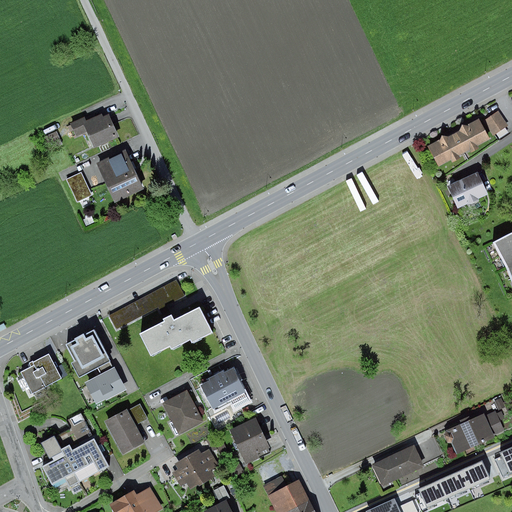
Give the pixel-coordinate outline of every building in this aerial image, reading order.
[(495,114),(485,122),(494,134),(504,127),(495,114)] [(82,120),(69,125),(74,136),(85,131),(90,142),(92,146),(114,136),(106,118),(101,120),(99,117),(84,123),(82,120)] [(490,141),(480,121),(470,126),(463,125),(460,131),(454,134),(465,154),(469,152),(470,155),(479,150),(477,147),(490,141)] [(51,136),(45,139),(49,148),(60,144),(54,129),(49,131),(51,136)] [(439,142),(429,147),(439,166),(451,160),(453,164),(462,159),(461,156),(465,154),(454,134),(449,137),(442,136),(439,142)] [(123,153),(98,164),(114,201),(139,189),(123,153)] [(80,173),(67,179),(77,202),(90,196),(80,173)] [(475,177),(449,189),(457,206),(467,202),(470,207),(477,204),(474,198),(483,195),(475,177)] [(511,235),(492,245),(511,288),(511,235)] [(179,283),(108,318),(115,332),(186,297),(179,283)] [(169,323),(146,336),(157,355),(174,346),(175,349),(194,339),(196,343),(220,330),(206,304),(180,318),(177,313),(171,316),(172,319),(168,321),(169,323)] [(95,330),(67,344),(76,362),(71,365),(79,378),(112,361),(95,330)] [(50,355),(31,365),(32,367),(20,373),(31,394),(62,379),(50,355)] [(115,367),(85,383),(95,404),(104,399),(105,401),(127,390),(115,367)] [(234,369),(201,387),(214,410),(231,401),(236,411),(252,401),(234,369)] [(186,392),(164,405),(179,432),(202,420),(186,392)] [(139,405),(105,425),(122,455),(143,443),(134,427),(147,420),(139,405)] [(81,444),(96,437),(83,412),(69,419),(81,444)] [(494,415),(449,434),(456,452),(490,437),(488,433),(499,428),(494,415)] [(252,422),(231,432),(247,464),(255,459),(253,454),(265,448),(252,422)] [(50,465),(45,468),(53,484),(66,477),(71,486),(80,481),(63,451),(65,449),(56,432),(38,442),(50,465)] [(65,449),(63,451),(80,481),(109,465),(95,440),(74,451),(71,446),(65,449)] [(511,447),(418,489),(427,509),(511,471),(511,447)] [(411,449),(375,466),(383,484),(419,467),(411,449)] [(194,455),(178,465),(181,471),(171,477),(182,494),(211,476),(208,471),(218,465),(211,453),(198,461),(194,455)] [(282,480),(264,489),(275,511),(313,511),(298,481),(286,488),(282,480)] [(135,493),(111,507),(113,511),(150,511),(159,507),(150,491),(138,498),(135,493)] [(402,511),(395,495),(363,510),(364,511),(402,511)] [(233,511),(227,500),(205,511),(233,511)]
